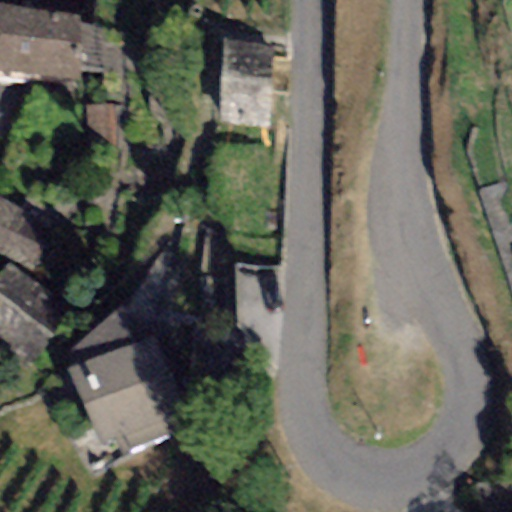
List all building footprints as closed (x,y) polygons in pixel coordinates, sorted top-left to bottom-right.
[(76,20),(0,16),(0,85),(74,88),(76,20)] [(279,50),(224,47),(220,128),(275,131),(279,50)] [(51,223),(0,203),(0,255),(34,269),(51,223)] [(67,317),(6,272),(0,280),(0,349),(28,370),(67,317)] [(145,340),(65,382),(102,453),(182,411),(145,340)]
